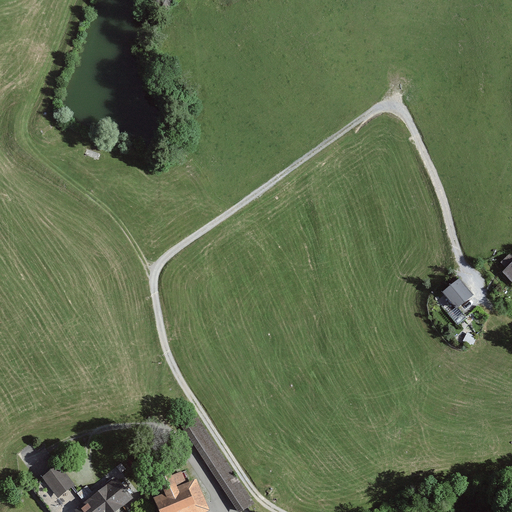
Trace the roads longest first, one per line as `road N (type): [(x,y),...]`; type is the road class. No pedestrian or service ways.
road 1 (track): [(150,279),(119,222),(26,134),(25,116),(72,0)]
road 2 (track): [(181,435),(96,430),(42,456),(43,473)]
